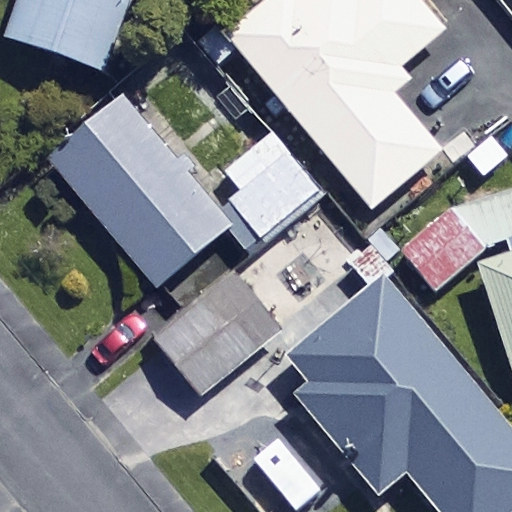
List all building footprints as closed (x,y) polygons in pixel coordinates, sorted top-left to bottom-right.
[(138,0),(30,0),(11,48),(114,89),(140,24),(130,20),(138,0)] [(445,161),(398,106),(415,91),(404,78),(448,42),(412,0),(308,0),(300,7),(294,0),(292,0),(234,49),(376,219),(445,161)] [(54,169),(162,300),(233,241),(248,260),(323,198),(274,138),(228,176),(245,197),(218,219),(127,109),(54,169)] [(511,206),(454,224),(408,260),(440,301),(486,266),(483,263),(511,253),(511,206)] [(511,269),(485,279),(511,357),(511,269)] [(289,347),(243,283),(159,344),(206,408),(289,347)] [(505,437),(392,296),(284,383),(383,506),(411,484),(433,511),(445,511),(489,478),(475,461),(505,437)]
